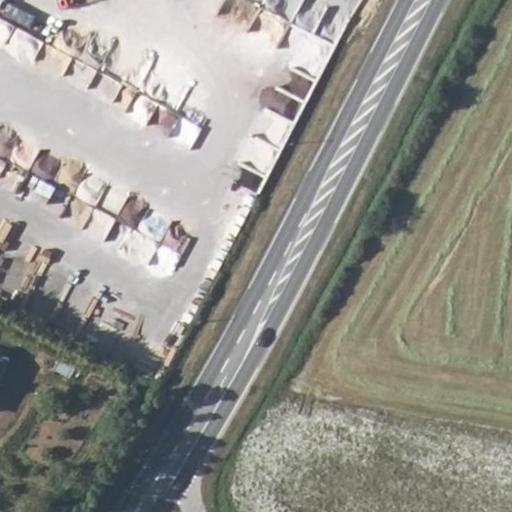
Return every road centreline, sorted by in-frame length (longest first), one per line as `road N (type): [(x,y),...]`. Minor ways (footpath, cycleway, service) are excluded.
road 1 (primary): [(422,0),(223,381),(143,511)]
road 2 (unknown): [(0,263),(62,296),(133,320),(143,316),(171,271),(178,235),(157,197)]
road 3 (unknown): [(101,5),(204,69),(201,107),(157,197)]
road 4 (unknown): [(157,197),(0,104)]
